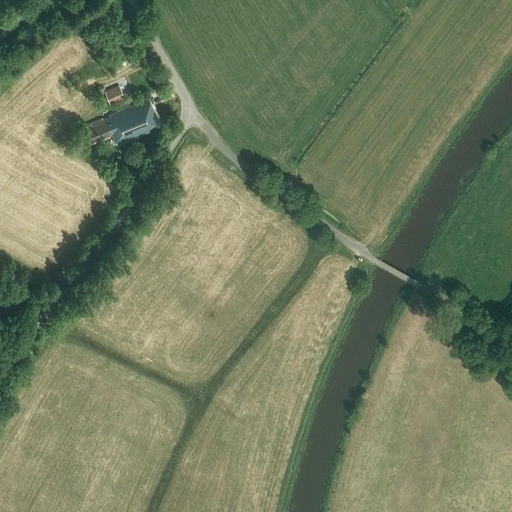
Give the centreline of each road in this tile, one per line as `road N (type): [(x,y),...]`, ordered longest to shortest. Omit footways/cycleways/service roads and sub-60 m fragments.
road 1 (unclassified): [(0,383),(127,210),(189,108)]
road 2 (unclassified): [(372,259),(236,163),(189,108)]
road 3 (unclassified): [(189,108),(131,0)]
